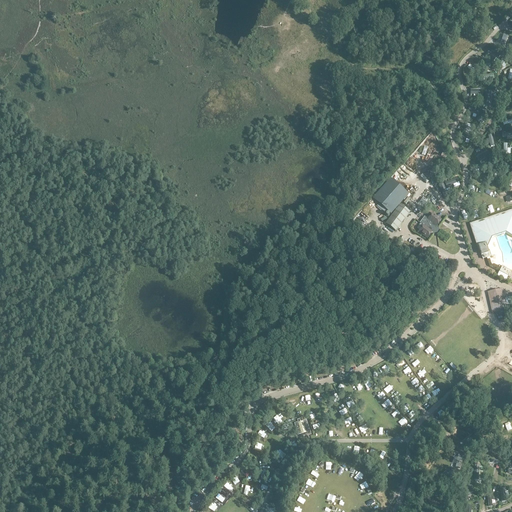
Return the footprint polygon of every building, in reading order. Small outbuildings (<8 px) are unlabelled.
[(499,48),(503,49),(508,36),(503,35),(499,48)] [(496,58),(489,54),(486,59),(493,63),(496,58)] [(472,62),(469,64),(477,72),(480,70),(472,62)] [(485,112),(476,119),(478,121),(487,115),(485,112)] [(482,163),(470,167),(471,171),(483,168),(482,163)] [(391,214),(409,194),(391,178),(373,198),(391,214)] [(445,183),(447,187),(459,182),(458,178),(445,183)] [(444,184),(439,186),(445,198),(449,196),(444,184)] [(386,224),(396,231),(410,212),(401,205),(386,224)] [(511,210),(470,224),(479,252),(480,251),(483,259),(482,256),(489,254),(487,249),(492,239),(506,235),(511,237),(511,210)] [(420,224),(417,228),(420,231),(419,232),(427,239),(432,232),(433,233),(433,232),(435,233),(437,233),(438,231),(438,229),(436,227),(437,227),(437,226),(441,220),(433,214),(428,220),(425,217),(420,223),(420,224)] [(490,267),(508,277),(511,271),(506,269),(506,268),(502,266),(502,267),(499,266),(498,267),(494,265),(492,265),(490,259),(487,260),(490,267)] [(507,308),(503,292),(488,295),(492,311),(507,308)] [(298,423),(294,424),(298,435),(302,434),(301,434),(306,433),(310,432),(306,420),(303,421),(302,419),(297,420),(298,423)] [(471,495),(470,493),(474,493),(472,487),(469,488),(469,486),(464,487),(467,496),(471,495)] [(216,503),(224,509),(228,503),(221,497),(216,503)] [(425,499),(424,504),(438,508),(440,503),(425,499)]
